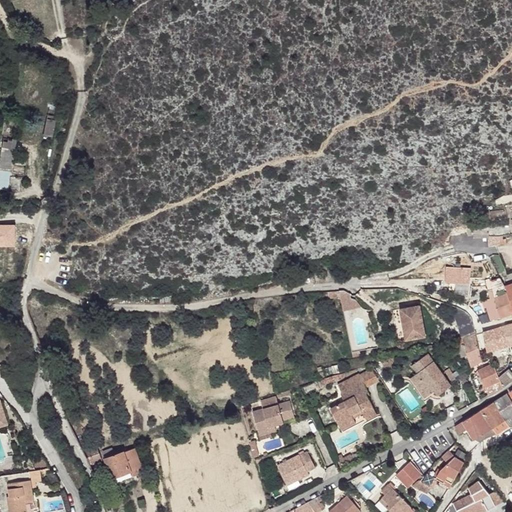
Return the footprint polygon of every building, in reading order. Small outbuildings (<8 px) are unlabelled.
[(44,116),(45,137),(53,137),(53,116),(44,116)] [(3,139),(2,148),(12,149),(13,141),(3,139)] [(2,148),(0,158),(0,189),(6,190),(9,165),(12,149),(2,148)] [(473,228),(473,236),(488,236),(488,228),(473,228)] [(488,236),(488,246),(504,244),(504,239),(503,240),(502,236),(500,237),(488,236)] [(447,266),(446,279),(462,280),(463,268),(463,267),(447,266)] [(463,268),(462,280),(470,281),(471,269),(463,268)] [(485,301),(491,320),(500,318),(500,319),(511,313),(511,307),(505,286),(500,288),(498,280),(495,279),(486,282),(491,299),(485,301)] [(339,291),(341,302),(356,300),(352,297),(351,294),(344,291),(339,291)] [(341,302),(344,312),(361,307),(356,300),(341,302)] [(401,310),(406,340),(425,336),(420,306),(401,310)] [(496,328),(501,347),(510,345),(505,325),(496,328)] [(459,329),(461,337),(472,332),(470,326),(459,329)] [(483,332),(487,351),(501,347),(496,328),(483,332)] [(449,333),(451,340),(454,339),(461,337),(459,329),(449,333)] [(454,341),(459,358),(468,355),(467,352),(479,347),(476,334),(475,331),(472,332),(461,337),(454,339),(454,341)] [(468,355),(471,366),(482,360),(479,347),(467,352),(468,355)] [(435,355),(447,374),(452,371),(440,352),(435,355)] [(411,378),(425,398),(434,391),(438,395),(451,385),(428,354),(412,366),(417,373),(411,378)] [(382,360),(384,367),(398,364),(396,357),(382,360)] [(478,371),(488,395),(503,387),(499,377),(493,364),(491,365),(478,371)] [(499,377),(506,385),(510,382),(511,380),(511,372),(509,369),(499,377)] [(366,387),(377,381),(371,370),(360,376),(366,387)] [(457,380),(458,382),(464,376),(462,374),(460,375),(457,370),(453,373),(457,380)] [(447,374),(452,383),(457,380),(453,373),(452,371),(447,374)] [(343,378),(342,374),(331,377),(332,382),(343,378)] [(331,408),(340,425),(354,418),(353,417),(363,413),(367,420),(377,415),(366,393),(368,392),(366,387),(360,376),(359,374),(337,385),(342,394),(341,394),(345,401),(331,408)] [(277,394),(278,398),(290,395),(288,390),(277,394)] [(511,400),(507,393),(494,402),(505,419),(511,414),(511,400)] [(253,412),(258,433),(269,430),(268,427),(275,425),(284,423),(283,420),(294,417),(290,401),(278,404),(276,396),(261,401),(263,409),(253,412)] [(494,402),(481,410),(492,428),(505,419),(494,402)] [(469,417),(463,421),(468,429),(474,439),(492,428),(481,410),(469,417)] [(342,430),(356,423),(354,418),(340,425),(342,430)] [(492,428),(496,434),(496,435),(509,426),(505,419),(492,428)] [(468,429),(463,421),(455,426),(460,433),(468,429)] [(258,433),(260,440),(271,436),(270,433),(277,431),(275,425),(268,427),(269,430),(258,433)] [(485,439),(496,434),(492,428),(474,439),(480,443),(485,439)] [(250,442),(254,457),(259,456),(255,441),(250,442)] [(85,451),(88,458),(99,454),(96,447),(85,451)] [(103,452),(112,478),(141,467),(133,448),(114,456),(111,449),(103,452)] [(442,457),(448,463),(454,457),(448,451),(442,457)] [(277,466),(287,485),(298,479),(309,474),(307,471),(315,468),(307,452),(300,456),(299,455),(277,466)] [(87,458),(90,464),(101,460),(99,454),(88,458),(87,458)] [(336,457),(341,466),(353,460),(351,455),(343,458),(341,454),(336,457)] [(421,480),(431,487),(436,478),(444,482),(450,485),(450,486),(464,463),(454,457),(448,463),(442,457),(424,476),(421,480)] [(397,474),(408,487),(422,475),(410,462),(408,464),(400,471),(397,474)] [(399,469),(400,471),(408,464),(406,463),(399,469)] [(112,478),(114,483),(142,472),(141,467),(112,478)] [(30,480),(32,488),(36,487),(36,482),(41,481),(40,474),(51,473),(49,468),(29,472),(30,480)] [(289,489),(300,483),(298,479),(287,485),(289,489)] [(7,497),(9,511),(27,511),(28,511),(27,509),(35,508),(32,488),(30,480),(8,484),(10,497),(7,497)] [(420,489),(427,493),(431,487),(421,480),(420,480),(417,482),(413,486),(420,490),(420,489)] [(485,511),(496,506),(489,494),(479,481),(469,488),(472,494),(453,503),(457,511),(485,511)] [(387,507),(391,511),(414,511),(410,508),(411,507),(388,484),(381,491),(385,495),(382,498),(389,505),(387,507)] [(492,511),(506,505),(496,491),(489,494),(496,506),(485,511),(492,511)] [(308,502),(314,511),(319,511),(325,508),(322,503),(321,503),(319,501),(328,497),(326,493),(308,502)] [(328,511),(359,511),(360,511),(359,509),(361,507),(354,499),(352,501),(347,496),(328,511)] [(389,505),(382,498),(380,500),(387,507),(389,505)] [(288,511),(314,511),(308,502),(288,511)]
